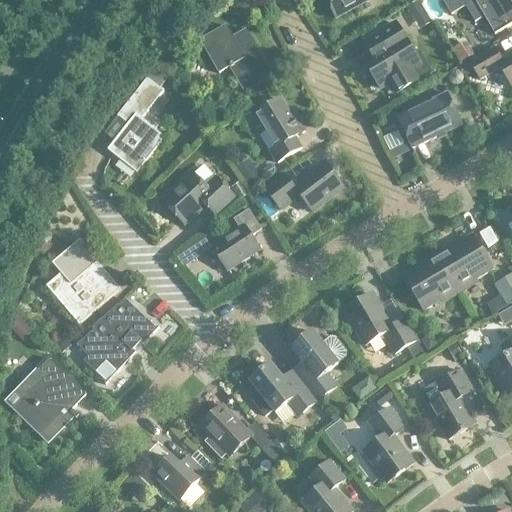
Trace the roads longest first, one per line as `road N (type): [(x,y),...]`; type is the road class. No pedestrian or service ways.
road 1 (unclassified): [(405,209),(278,0)]
road 2 (residential): [(211,342),(47,511)]
road 3 (residential): [(405,209),(211,342)]
road 4 (unclassified): [(211,342),(88,189)]
road 5 (secondary): [(9,135),(106,0)]
road 6 (residential): [(511,147),(405,209)]
